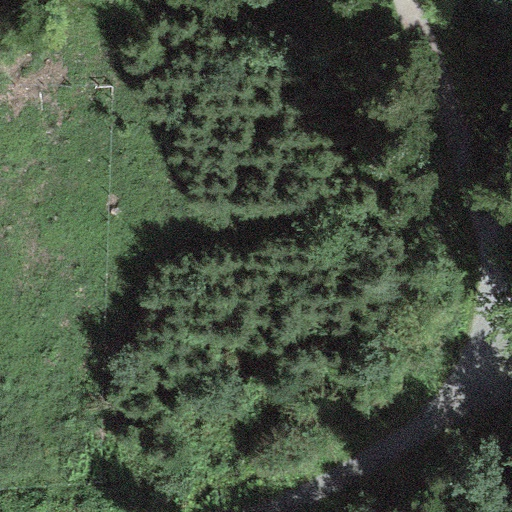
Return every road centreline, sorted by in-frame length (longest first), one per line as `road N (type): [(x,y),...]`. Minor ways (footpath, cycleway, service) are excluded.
road 1 (track): [(409,0),(461,138),(511,329)]
road 2 (track): [(511,375),(266,511)]
